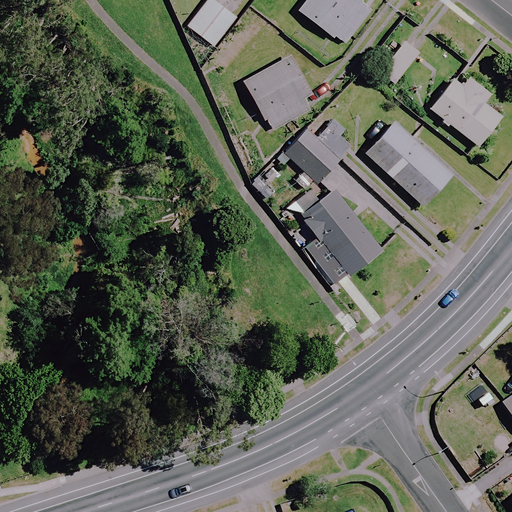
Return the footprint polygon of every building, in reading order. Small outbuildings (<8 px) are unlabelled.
[(233,19),(209,0),(206,0),(185,27),(211,48),(233,19)] [(357,0),(304,0),(296,12),(342,46),(367,12),(355,3),(357,0)] [(417,56),(403,43),(377,73),(391,85),(417,56)] [(309,93),(287,55),(240,82),(269,133),(306,112),(298,99),(309,93)] [(487,95),(465,78),(459,86),(450,80),(427,111),(476,148),(499,117),(480,104),(487,95)] [(448,176),(391,123),(378,137),(382,140),(366,157),(419,207),(448,176)] [(349,148),(326,126),(314,139),(306,132),(283,156),(314,185),(349,148)] [(380,250),(331,190),(298,218),(346,278),(380,250)] [(511,421),(511,394),(499,403),(511,421)]
